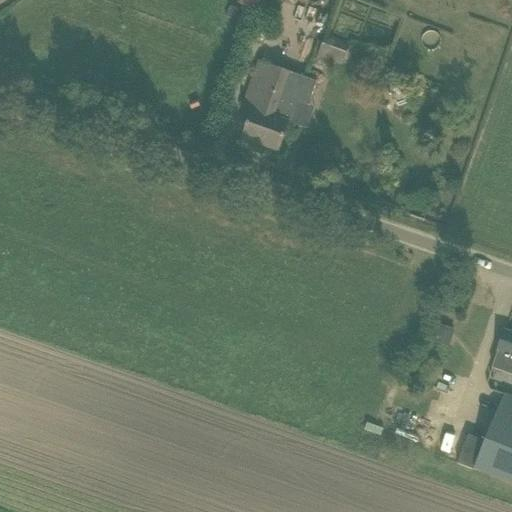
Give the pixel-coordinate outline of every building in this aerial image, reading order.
[(256,10),(259,0),(242,0),(241,5),(256,10)] [(326,38),(321,50),(344,59),(349,47),(326,38)] [(253,112),(244,138),(279,151),(297,102),(309,106),(317,82),(259,62),(243,108),(253,112)] [(436,341),(450,343),(451,326),(438,324),(436,341)] [(511,334),(504,332),(498,351),(511,356),(511,334)] [(511,397),(505,395),(475,469),(511,483),(511,397)]
